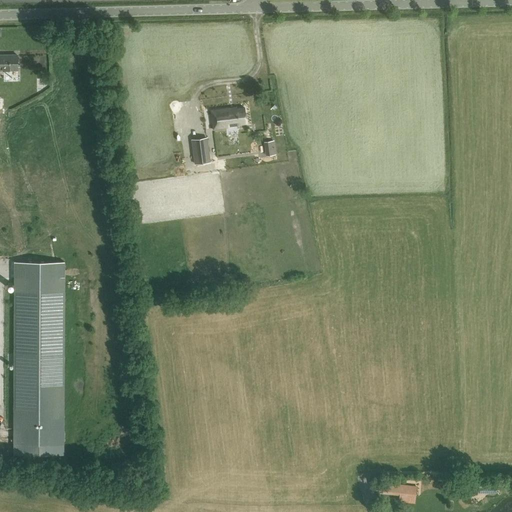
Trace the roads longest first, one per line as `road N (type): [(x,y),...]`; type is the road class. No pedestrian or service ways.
road 1 (tertiary): [(0,14),(250,6)]
road 2 (tertiary): [(250,6),(499,0)]
